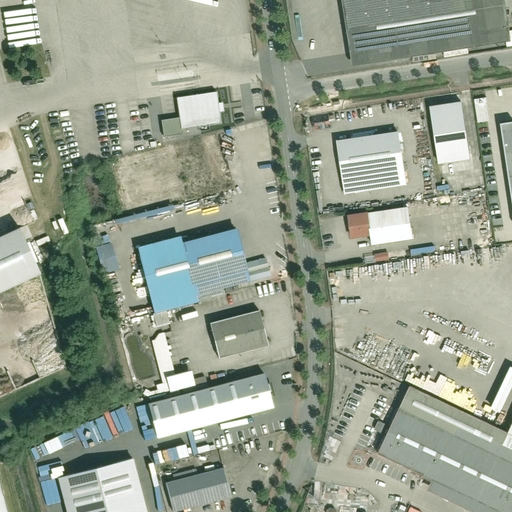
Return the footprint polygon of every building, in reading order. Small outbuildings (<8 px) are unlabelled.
[(340,0),(351,65),(509,40),(502,0),(340,0)] [(219,121),(216,92),(177,96),(180,126),(219,121)] [(474,99),(477,122),(489,121),(486,97),(474,99)] [(463,110),(433,114),(441,165),(471,160),(463,110)] [(320,122),(315,123),(316,128),(330,125),(328,114),(318,116),(320,122)] [(511,190),(511,118),(501,120),(511,190)] [(399,138),(340,147),(347,189),(406,180),(399,138)] [(410,210),(347,219),(350,240),(371,237),(373,247),(415,241),(410,210)] [(235,231),(179,245),(178,239),(136,250),(153,316),(195,305),(193,297),(248,283),(247,280),(243,265),(235,231)] [(0,297),(40,279),(19,235),(0,243),(0,297)] [(118,270),(112,243),(96,246),(101,273),(118,270)] [(376,262),(389,259),(388,252),(375,255),(376,262)] [(265,259),(243,265),(247,280),(269,274),(265,259)] [(258,311),(209,324),(218,357),(268,344),(258,311)] [(335,337),(336,349),(357,347),(356,335),(335,337)] [(501,413),(511,387),(511,366),(510,366),(491,408),(501,413)] [(273,407),(264,378),(149,409),(157,439),(273,407)] [(511,425),(510,431),(409,385),(389,430),(379,451),(511,511),(511,425)] [(72,431),(39,444),(42,452),(75,439),(72,431)] [(185,444),(161,450),(164,462),(188,456),(185,444)] [(145,511),(132,459),(56,478),(65,511),(145,511)] [(166,483),(173,511),(230,497),(223,468),(166,483)]
